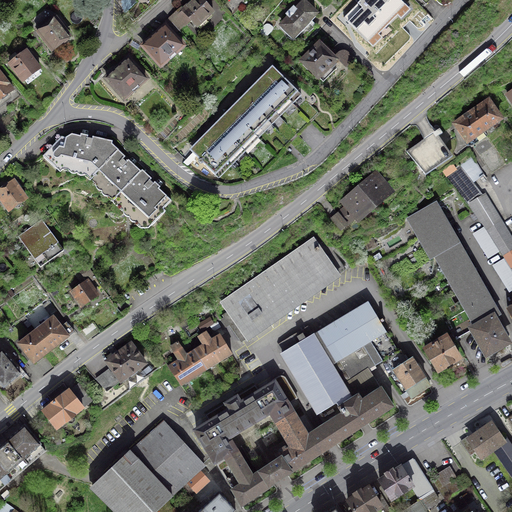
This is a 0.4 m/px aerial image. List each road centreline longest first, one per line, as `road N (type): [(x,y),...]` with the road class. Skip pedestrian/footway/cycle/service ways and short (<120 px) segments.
road 1 (primary): [(0,422),(305,200),(511,24)]
road 2 (residential): [(53,113),(104,115),(134,127),(201,185),(255,185),(326,150),(461,0)]
road 3 (primary): [(511,380),(293,511)]
